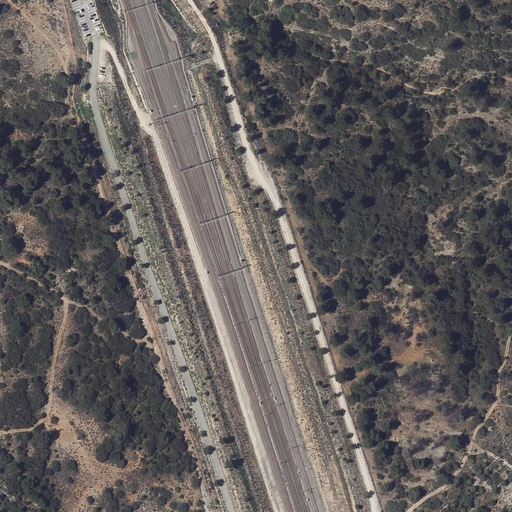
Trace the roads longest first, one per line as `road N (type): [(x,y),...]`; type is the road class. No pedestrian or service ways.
road 1 (track): [(9,0),(61,57),(65,102),(88,146),(151,348),(62,300)]
road 2 (track): [(0,261),(54,291),(64,309),(48,407),(20,430),(0,432)]
road 3 (track): [(469,455),(511,328)]
road 4 (track): [(404,511),(469,455),(491,454),(511,467)]
